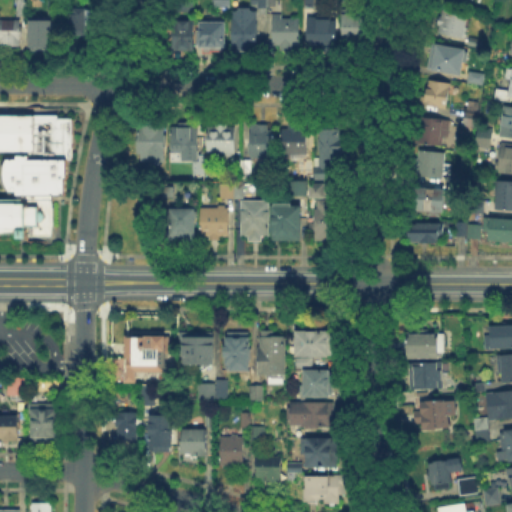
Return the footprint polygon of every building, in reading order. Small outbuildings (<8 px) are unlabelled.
[(55,18),(55,4),(64,4),(64,18),(55,18)] [(461,35),(436,30),(440,7),(465,11),(461,35)] [(68,8),(69,36),(87,36),(87,27),(94,26),(94,8),(68,8)] [(254,9),(255,42),(231,42),(231,9),(254,9)] [(270,11),(294,11),(295,42),(271,43),(270,11)] [(339,11),(363,11),(364,41),(340,41),(339,11)] [(335,16),(335,41),(305,42),(304,16),(335,16)] [(192,18),(191,47),(171,46),(171,17),(192,18)] [(222,19),(223,44),(198,45),(197,20),(222,19)] [(0,20),(0,46),(21,46),(21,20),(0,20)] [(44,20),(44,24),(30,24),(30,47),(37,47),(37,51),(48,51),(48,47),(55,47),(55,20),(44,20)] [(469,39),(481,43),(479,49),(467,45),(469,39)] [(434,42),(463,47),(459,71),(430,66),(434,42)] [(505,89),(508,65),(511,65),(511,94),(510,94),(509,100),(493,98),(494,87),(505,89)] [(465,79),(467,69),(483,72),(481,82),(465,79)] [(444,106),(420,103),(423,78),(447,81),(444,106)] [(461,114),(463,98),(478,100),(476,116),(461,114)] [(502,103),(511,104),(511,136),(497,134),(502,103)] [(0,116),(73,115),(73,161),(70,161),(70,178),(68,178),(68,195),(54,196),(54,235),(0,235),(0,203),(37,204),(38,196),(20,196),(20,192),(15,192),(9,187),(9,170),(9,161),(21,161),(22,155),(26,151),(0,151),(0,116)] [(461,115),(475,117),(474,125),(460,123),(461,115)] [(448,119),(445,144),(413,141),(415,116),(448,119)] [(247,123),(266,122),(267,154),(248,155),(247,123)] [(135,123),(163,123),(163,153),(135,153),(135,123)] [(195,158),(181,158),(181,150),(169,151),(169,125),(194,125),(195,158)] [(233,125),(234,153),(206,154),(204,126),(233,125)] [(476,125),(490,127),(488,146),(473,145),(476,125)] [(304,127),(303,158),(279,158),(280,127),(304,127)] [(316,128),(343,128),(343,153),(316,153),(316,128)] [(499,141),(511,142),(511,171),(496,170),(499,141)] [(414,173),(416,148),(442,150),(440,175),(414,173)] [(202,173),(203,153),(194,153),(193,173),(202,173)] [(233,179),(233,162),(249,162),(249,179),(233,179)] [(312,178),(312,167),(330,167),(330,178),(312,178)] [(305,194),(289,194),(289,178),(305,178),(305,194)] [(511,207),(493,206),(495,178),(511,179),(511,207)] [(308,180),(323,181),(323,195),(308,195),(308,180)] [(231,196),(218,196),(218,181),(232,181),(231,196)] [(233,181),(242,181),(242,196),(232,196),(233,181)] [(441,209),(412,207),(414,184),(442,186),(441,209)] [(239,198),(267,198),(267,234),(239,235),(239,198)] [(270,201),(297,201),(297,238),(270,238),(270,201)] [(198,205),(227,205),(227,234),(199,234),(198,205)] [(193,206),(193,235),(164,235),(164,207),(193,206)] [(313,207),(331,207),(331,238),(313,238),(313,207)] [(511,238),(486,237),(487,215),(511,216),(511,238)] [(465,219),(464,234),(453,233),(454,219),(465,219)] [(407,239),(407,221),(438,222),(437,240),(407,239)] [(478,236),(466,235),(467,222),(479,223),(478,236)] [(486,349),(511,347),(511,324),(491,326),(491,335),(485,335),(486,349)] [(262,331),(262,347),(259,347),(259,375),(268,375),(268,379),(287,379),(286,335),(275,335),(275,330),(262,331)] [(297,330),(297,357),(331,357),(330,355),(336,355),(336,331),(331,331),(331,330),(297,330)] [(181,332),(181,364),(216,364),(216,332),(181,332)] [(226,332),(226,369),(252,369),(252,332),(226,332)] [(408,332),(408,357),(443,357),(443,352),(445,352),(446,333),(408,332)] [(125,335),(125,380),(139,380),(139,371),(161,371),(161,382),(177,382),(177,370),(167,370),(167,355),(170,355),(170,334),(125,335)] [(511,353),(498,355),(499,372),(504,372),(504,382),(511,381),(511,353)] [(410,362),(444,360),(445,388),(429,389),(429,396),(414,397),(414,389),(412,389),(410,362)] [(305,369),(305,384),(301,384),(301,395),(305,395),(305,397),(332,397),(332,395),(334,395),(334,372),(332,372),(332,369),(305,369)] [(7,377),(8,395),(25,395),(25,377),(7,377)] [(217,383),(217,379),(229,379),(229,398),(217,397),(217,383)] [(199,383),(199,397),(217,397),(217,383),(199,383)] [(142,384),(142,405),(156,405),(156,385),(142,384)] [(251,385),(251,400),(264,400),(264,385),(251,385)] [(511,389),(487,393),(490,421),(511,418),(511,389)] [(412,412),(413,423),(424,422),(424,430),(452,427),(451,415),(458,414),(457,400),(447,401),(447,399),(421,401),(422,411),(412,412)] [(335,402),(291,401),(291,407),(288,407),(288,421),(292,421),(291,425),(306,425),(306,428),(320,428),(320,426),(335,426),(335,402)] [(29,403),(29,413),(32,413),(32,443),(58,443),(58,408),(56,408),(56,403),(29,403)] [(138,412),(116,412),(116,428),(119,428),(119,439),(130,438),(130,441),(138,440),(138,427),(143,427),(143,415),(138,415),(138,412)] [(242,412),(252,412),(252,426),(252,428),(242,428),(242,412)] [(0,415),(0,438),(3,438),(3,441),(19,441),(19,415),(0,415)] [(151,415),(151,447),(153,447),(153,452),(171,452),(171,447),(174,447),(175,415),(151,415)] [(476,422),(488,421),(489,441),(478,442),(476,422)] [(252,426),(265,426),(265,440),(251,440),(252,428),(252,426)] [(182,429),(182,453),(192,454),(192,456),(207,456),(207,429),(182,429)] [(511,429),(506,430),(506,431),(500,432),(503,451),(497,451),(499,461),(510,460),(510,462),(511,461),(511,429)] [(221,436),(222,465),(230,465),(230,469),(237,469),(237,466),(244,465),(244,436),(239,436),(239,434),(232,434),(232,436),(221,436)] [(302,438),(339,437),(339,467),(307,468),(307,454),(302,454),(302,438)] [(257,456),(257,477),(262,477),(262,482),(282,482),(282,456),(257,456)] [(461,458),(430,462),(433,484),(435,484),(435,490),(450,488),(449,483),(454,483),(452,473),(463,471),(461,458)] [(304,462),(288,462),(288,472),(304,472),(304,462)] [(307,476),(307,488),(304,488),(304,502),(316,502),(316,505),(324,505),(324,503),(340,503),(340,494),(347,494),(347,475),(326,475),(326,476),(307,476)] [(459,479),(461,496),(479,493),(477,477),(459,479)] [(499,486),(483,489),(486,506),(502,503),(499,486)] [(32,502),(32,511),(51,511),(51,502),(32,502)] [(467,511),(466,503),(439,507),(439,511),(467,511)]
